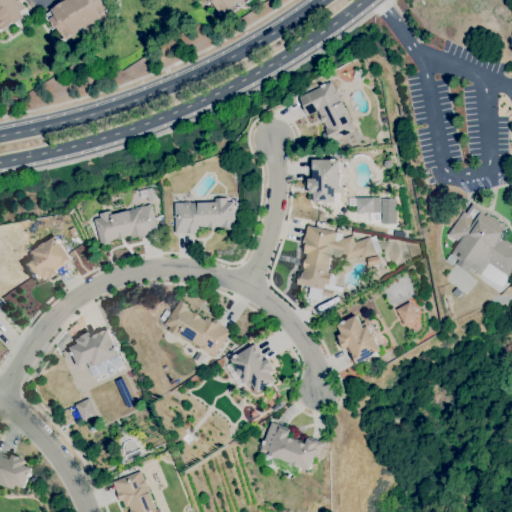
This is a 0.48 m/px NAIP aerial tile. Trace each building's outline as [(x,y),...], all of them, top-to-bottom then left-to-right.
[(0,0),(20,0),(26,8),(25,9),(29,16),(23,19),(22,18),(15,23),(14,22),(2,29),(3,30),(0,32),(0,0)] [(68,44),(66,41),(65,41),(63,38),(64,38),(57,27),(55,28),(50,20),(49,21),(45,15),(52,10),(51,9),(64,0),(101,0),(107,9),(108,9),(110,12),(109,12),(111,16),(101,22),(98,18),(94,21),(96,24),(88,30),(86,28),(81,27),(79,28),(80,30),(76,33),(79,38),(71,43),(71,42),(68,44)] [(224,19),(221,15),(220,16),(219,13),(220,13),(212,1),(211,3),(208,0),(249,0),(243,5),(242,3),(236,1),(234,3),(236,5),(231,8),(233,13),(224,19)] [(363,80),(353,77),(356,67),(366,71),(363,80)] [(327,144),(322,134),(326,131),(325,128),(326,127),(324,123),(323,123),(319,116),(320,115),(318,110),(307,115),(301,103),(302,103),(299,97),(321,86),(321,85),(327,82),(327,83),(332,81),(336,90),(337,89),(339,95),(339,96),(351,121),(352,121),(355,127),(354,127),(356,130),(327,144)] [(322,203),(319,203),(319,202),(313,202),(313,193),(309,193),(309,188),(308,188),(308,178),(311,178),(311,160),(340,159),(340,172),(341,172),(341,179),(340,179),(340,188),(340,192),(335,193),(335,202),(322,202),(322,203)] [(149,202),(146,189),(154,187),(157,200),(149,202)] [(356,213),(356,197),(373,197),(373,212),(356,213)] [(186,233),(175,233),(174,203),(183,202),(190,202),(215,202),(215,198),(227,198),(227,201),(233,201),(234,229),(223,229),(223,226),(216,226),(216,228),(208,228),(208,227),(203,227),(203,231),(195,231),(196,233),(186,233)] [(511,274),(510,277),(508,276),(500,288),(469,267),(466,271),(456,264),(459,260),(451,254),(455,248),(459,243),(447,234),(463,211),(465,213),(472,203),(487,213),(501,223),(507,227),(505,229),(500,236),(511,244),(511,274)] [(101,246),(94,219),(100,217),(99,214),(111,211),(112,214),(136,208),(142,206),(151,204),(159,234),(148,236),(148,237),(139,239),(138,237),(131,239),(130,235),(125,237),(118,239),(117,238),(112,239),(112,240),(109,241),(110,244),(101,246)] [(332,297),(323,295),(324,290),(296,284),(298,275),(301,275),(301,272),(302,272),(303,267),(304,259),(306,259),(307,254),(304,253),(305,246),(303,245),(304,236),(305,236),(307,225),(337,232),(335,240),(339,241),(338,241),(352,235),(355,242),(370,237),(376,253),(362,258),(361,254),(345,260),(342,251),(333,249),(328,272),(331,273),(328,284),(325,284),(324,288),(334,290),(332,297)] [(403,238),(392,236),(393,230),(404,232),(403,238)] [(35,282),(32,277),(31,278),(29,275),(30,274),(22,263),(30,258),(28,254),(39,246),(39,245),(44,242),(45,243),(55,236),(58,239),(59,239),(61,242),(60,242),(71,259),(70,259),(71,260),(56,270),(57,273),(50,278),(49,277),(44,280),(42,277),(35,282)] [(452,265),(445,260),(449,255),(456,259),(452,265)] [(369,266),(367,258),(379,256),(380,263),(369,266)] [(456,274),(450,269),(454,264),(461,268),(456,274)] [(214,356),(206,351),(200,348),(200,347),(180,334),(178,337),(168,330),(170,327),(164,323),(179,300),(187,305),(186,307),(188,308),(187,309),(193,313),(193,312),(200,316),(199,317),(208,322),(209,320),(212,321),(213,319),(222,324),(221,325),(230,330),(214,356)] [(404,324),(396,309),(410,301),(418,316),(404,324)] [(355,364),(346,347),(343,349),(339,340),(340,340),(337,336),(341,333),(337,325),(342,323),(341,322),(344,320),(345,321),(356,315),(361,323),(365,321),(372,333),(373,333),(376,339),(375,339),(381,350),(377,353),(378,355),(375,356),(374,354),(355,364)] [(93,377),(89,368),(87,363),(78,367),(73,355),(72,356),(71,352),(69,347),(78,343),(76,339),(80,337),(80,336),(89,332),(90,335),(107,327),(116,346),(118,349),(117,350),(119,354),(118,354),(120,359),(127,356),(131,365),(125,368),(123,364),(115,367),(117,372),(108,376),(106,371),(93,377)] [(230,351),(226,347),(230,343),(234,347),(230,351)] [(258,393),(252,384),(248,387),(240,375),(240,376),(236,370),(237,370),(231,359),(234,357),(234,356),(237,354),(237,355),(255,343),(265,360),(268,358),(273,366),(272,366),(275,371),(270,374),(275,381),(271,384),(271,385),(269,387),(268,386),(258,393)] [(82,421),(75,404),(88,398),(96,414),(82,421)] [(297,476),(274,467),(273,468),(263,464),(267,454),(260,450),(271,422),(291,430),(288,436),(305,443),(307,438),(308,438),(308,436),(324,443),(318,458),(315,456),(309,470),(301,467),(297,476)] [(13,489),(0,484),(0,452),(10,457),(11,454),(20,458),(25,460),(23,465),(31,468),(29,473),(30,473),(29,477),(28,476),(24,488),(15,485),(13,489)] [(129,511),(130,511),(128,506),(125,507),(122,500),(120,501),(116,493),(117,492),(113,482),(141,470),(145,480),(147,485),(146,486),(156,509),(159,508),(160,511),(129,511)]
